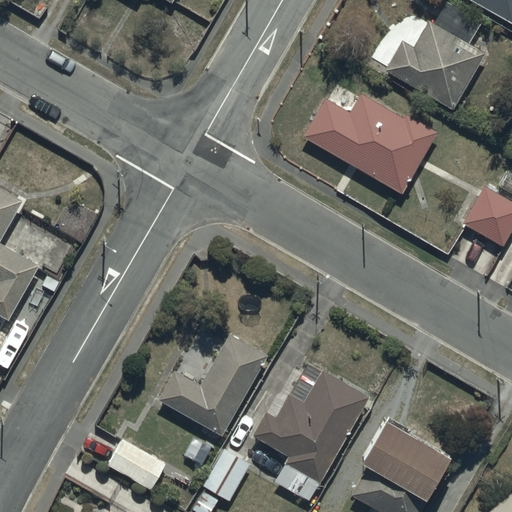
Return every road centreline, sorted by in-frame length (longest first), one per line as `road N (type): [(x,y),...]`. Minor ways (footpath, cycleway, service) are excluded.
road 1 (residential): [(189,158),(0,490)]
road 2 (residential): [(511,346),(189,158)]
road 3 (residential): [(189,158),(0,50)]
road 4 (residential): [(282,0),(189,158)]
